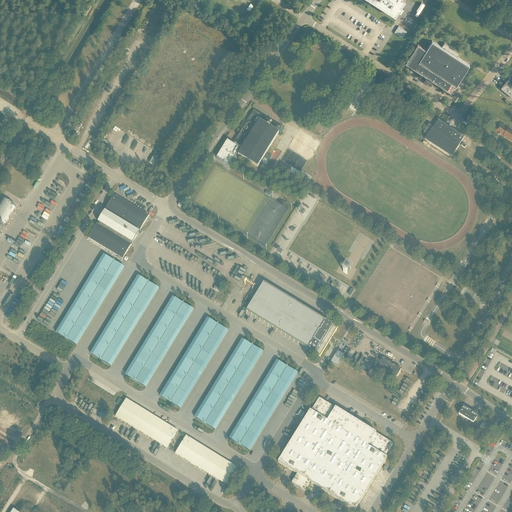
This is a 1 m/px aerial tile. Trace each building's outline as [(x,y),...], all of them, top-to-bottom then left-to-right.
[(372,0),(396,15),(400,10),(401,11),(404,7),(402,5),(405,0),(372,0)] [(399,25),(395,32),(403,37),(407,31),(399,25)] [(411,68),(427,79),(426,81),(430,85),(432,82),(454,96),(460,87),(457,85),(470,64),(458,57),(460,52),(445,42),(442,46),(432,40),(426,49),(418,44),(406,62),(412,67),(411,68)] [(501,88),(504,91),(511,96),(511,72),(509,76),(510,78),(508,81),(507,80),(501,88)] [(279,133),(278,133),(281,127),(254,110),(234,143),(233,144),(227,141),(216,158),(230,166),(237,154),(238,155),(238,156),(257,168),(279,133)] [(428,136),(425,141),(451,158),(459,146),(464,137),(454,130),(454,129),(451,127),(451,126),(450,125),(449,126),(446,124),(445,125),(438,120),(433,128),(429,125),(424,133),(428,136)] [(495,131),(501,135),(504,137),(503,137),(511,142),(511,133),(508,131),(507,131),(504,129),(503,130),(502,130),(503,128),(499,126),(495,131)] [(264,158),(268,160),(269,161),(272,156),(268,153),(264,158)] [(150,163),(155,166),(158,161),(153,158),(150,163)] [(85,201),(96,179),(90,176),(79,198),(85,201)] [(100,224),(99,225),(97,224),(88,239),(123,259),(131,245),(130,244),(131,242),(132,244),(139,232),(137,231),(138,230),(140,231),(149,216),(114,196),(106,210),(107,211),(106,212),(105,211),(98,223),(100,224)] [(2,199),(0,202),(0,234),(17,207),(2,199)] [(70,212),(67,217),(72,220),(76,215),(70,212)] [(125,267),(104,254),(56,333),(78,345),(125,267)] [(159,288),(138,275),(90,354),(111,366),(159,288)] [(325,338),(333,325),(264,283),(246,312),(316,354),(317,351),(322,354),(328,343),(325,338)] [(193,309),(172,297),(125,375),(146,388),(193,309)] [(228,330),(207,318),(160,396),(181,409),(228,330)] [(263,351),(242,339),(194,417),(215,430),(263,351)] [(332,362),(339,366),(345,355),(338,351),(332,362)] [(389,378),(388,379),(394,382),(401,370),(382,358),(375,369),(389,378)] [(298,373),(277,360),(229,439),(250,451),(298,373)] [(114,403),(119,406),(122,400),(117,397),(114,403)] [(115,417),(167,448),(177,431),(126,399),(115,417)] [(278,463),(289,470),(297,475),(292,483),(295,485),(305,491),(310,483),(355,510),(387,459),(385,457),(393,444),(384,439),(380,436),(335,409),(319,399),(311,412),(310,411),(283,454),(278,463)] [(459,415),(473,424),(478,416),(463,407),(459,415)] [(237,468),(186,436),(175,454),(226,486),(237,468)]
